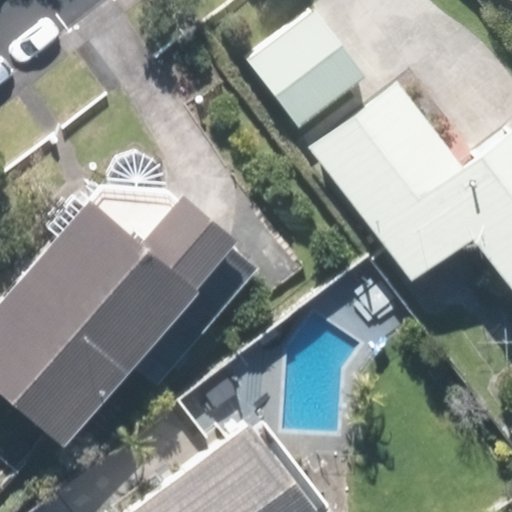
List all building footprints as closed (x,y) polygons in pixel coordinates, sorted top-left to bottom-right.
[(242,60),(290,123),(357,72),(308,8),(242,60)] [(459,233),(505,293),(511,288),(511,120),(508,115),(450,159),(388,78),(300,145),(402,277),(459,233)] [(0,286),(0,394),(51,438),(225,236),(171,191),(129,239),(78,195),(0,286)] [(256,214),(234,231),(282,295),(305,278),(256,214)] [(511,401),(485,422),(511,456),(511,401)] [(306,511),(235,418),(110,511),(306,511)]
